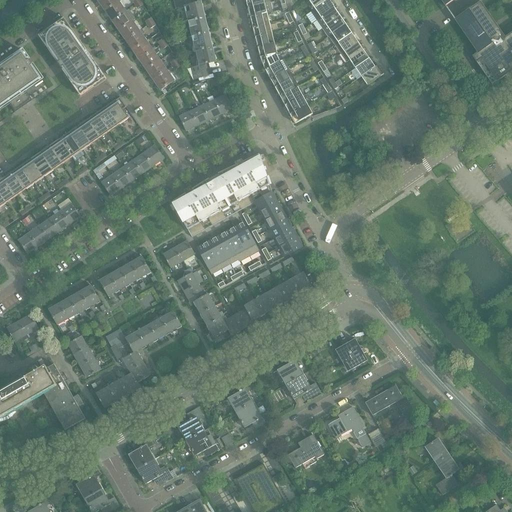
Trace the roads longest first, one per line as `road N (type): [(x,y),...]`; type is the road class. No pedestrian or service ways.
road 1 (residential): [(138,510),(413,353)]
road 2 (secondary): [(101,441),(306,321)]
road 3 (residential): [(25,280),(188,163)]
road 4 (residential): [(346,292),(265,129)]
road 5 (secondary): [(511,452),(413,353)]
road 6 (residential): [(265,129),(226,0)]
